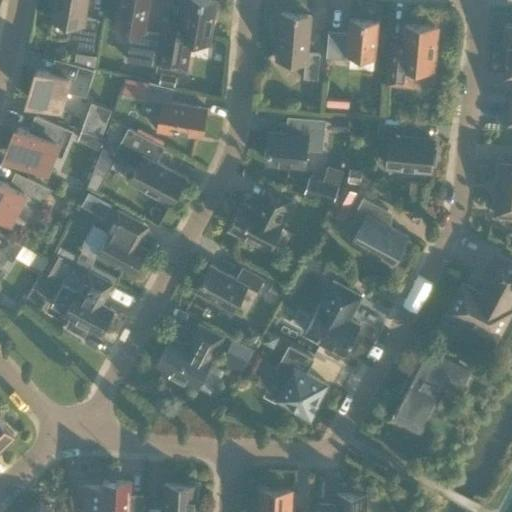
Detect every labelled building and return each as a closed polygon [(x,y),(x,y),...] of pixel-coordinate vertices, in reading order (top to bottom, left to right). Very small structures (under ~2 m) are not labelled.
[(88,0),(52,0),(53,4),(55,5),(53,18),(71,21),(68,37),(80,39),(78,47),(95,49),(100,18),(86,15),(88,0)] [(146,30),(151,0),(121,0),(117,26),(134,29),(129,59),(154,64),(160,32),(146,30)] [(168,33),(162,65),(188,69),(193,39),(211,42),(218,0),(217,0),(187,0),(183,24),(172,22),(170,22),(170,23),(168,33)] [(319,78),(321,52),(309,51),(313,14),(283,12),(281,32),(280,32),(277,58),(306,61),(305,77),(319,78)] [(330,29),(327,56),(351,58),(351,54),(376,56),(379,20),(352,18),(351,31),(330,29)] [(386,81),(413,83),(415,68),(432,70),(434,54),(437,55),(439,41),(435,41),(436,25),(401,22),(400,40),(389,40),(386,81)] [(97,66),(99,55),(78,51),(76,62),(97,66)] [(39,66),(30,97),(62,107),(67,89),(88,95),(95,68),(68,60),(64,74),(39,66)] [(174,85),(176,74),(162,72),(160,82),(174,85)] [(164,100),(159,129),(188,134),(188,133),(203,135),(208,107),(173,101),(175,86),(150,80),(147,97),(164,100)] [(53,153),(63,157),(74,129),(37,114),(31,129),(20,124),(8,152),(47,168),(53,153)] [(349,125),(350,115),(333,114),(332,124),(349,125)] [(84,128),(103,135),(108,122),(89,115),(84,128)] [(297,115),(295,133),(270,131),(269,147),(267,148),(266,156),(268,157),(267,161),(306,164),(308,148),(324,149),(326,118),(297,115)] [(432,162),(436,163),(438,145),(434,145),(435,138),(404,135),(405,123),(381,121),(380,133),(392,134),(389,166),(432,170),(432,162)] [(141,162),(131,180),(172,202),(186,175),(157,160),(165,146),(130,127),(116,153),(117,154),(119,150),(141,162)] [(83,130),(80,139),(84,141),(86,142),(90,132),(83,130)] [(496,214),(511,215),(511,162),(500,162),(499,182),(497,182),(496,193),(498,193),(496,214)] [(360,182),(362,169),(350,167),(348,181),(360,182)] [(0,213),(12,219),(22,200),(40,209),(51,187),(28,175),(21,188),(0,176),(0,213)] [(334,201),(339,185),(310,176),(305,192),(334,201)] [(349,204),(356,190),(346,185),(338,199),(349,204)] [(230,228),(269,249),(283,222),(282,221),(294,198),(269,186),(257,209),(244,202),(230,228)] [(104,214),(110,202),(89,191),(83,203),(104,214)] [(368,213),(353,241),(365,248),(364,250),(371,256),(380,259),(381,256),(392,262),(392,263),(393,264),(409,234),(408,233),(407,234),(382,221),(389,208),(364,195),(357,208),(368,213)] [(99,252),(134,271),(147,248),(134,241),(145,222),(119,208),(108,229),(111,230),(99,252)] [(0,262),(4,264),(8,257),(13,261),(23,244),(0,230),(0,262)] [(41,270),(48,259),(37,252),(30,263),(41,270)] [(300,259),(290,254),(286,261),(297,266),(300,259)] [(484,293),(464,283),(449,311),(497,336),(511,308),(508,306),(511,298),(511,260),(499,254),(487,278),(491,280),(484,293)] [(309,255),(301,269),(315,276),(323,262),(309,255)] [(197,289),(234,309),(248,283),(259,289),(266,277),(245,265),(238,277),(212,263),(197,289)] [(65,284),(53,305),(66,312),(66,313),(72,316),(67,325),(85,334),(90,326),(102,332),(115,309),(103,303),(112,285),(114,282),(90,269),(88,273),(79,290),(78,289),(78,291),(65,284)] [(280,295),(286,284),(275,279),(269,289),(280,295)] [(363,294),(335,280),(323,302),(322,302),(306,332),(345,353),(361,323),(351,317),(363,294)] [(172,336),(158,363),(173,372),(172,374),(185,382),(186,379),(198,385),(199,384),(211,391),(224,368),(211,361),(213,358),(212,358),(224,335),(200,322),(188,345),(172,336)] [(273,347),(280,336),(268,329),(262,341),(273,347)] [(237,356),(232,365),(242,370),(255,347),(234,336),(227,350),(237,356)] [(297,411),(312,419),(320,404),(318,403),(329,383),(307,371),(315,357),(290,344),(278,368),(290,374),(278,398),(298,409),(297,411)] [(403,396),(396,410),(421,423),(429,409),(433,412),(442,394),(438,392),(447,375),(464,384),(472,370),(430,347),(413,378),(408,376),(399,393),(403,396)] [(0,445),(1,445),(2,447),(13,436),(12,435),(15,432),(0,416),(0,445)] [(144,511),(145,493),(131,492),(132,480),(105,479),(104,480),(105,480),(105,485),(86,484),(85,510),(103,511),(144,511)] [(166,482),(164,509),(149,508),(148,511),(196,511),(197,498),(200,498),(201,481),(187,480),(187,483),(166,482)] [(294,489),(262,487),(261,506),(258,506),(257,511),(306,511),(293,510),(294,489)] [(367,511),(368,493),(339,492),(338,503),(319,502),(318,511),(367,511)]
